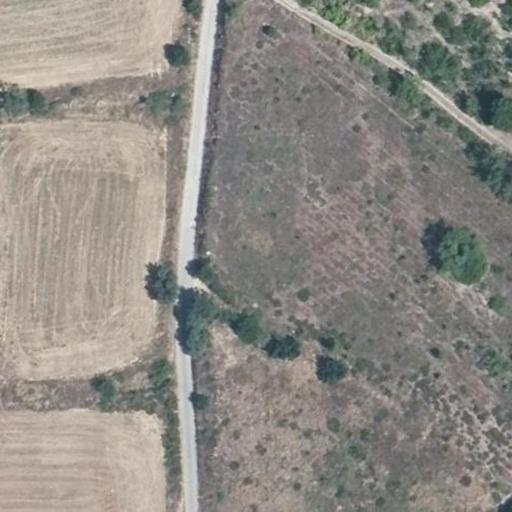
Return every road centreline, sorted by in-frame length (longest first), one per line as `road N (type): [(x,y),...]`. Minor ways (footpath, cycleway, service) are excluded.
road 1 (track): [(195,511),(188,269),(214,0)]
road 2 (track): [(284,0),(444,97),(511,162)]
